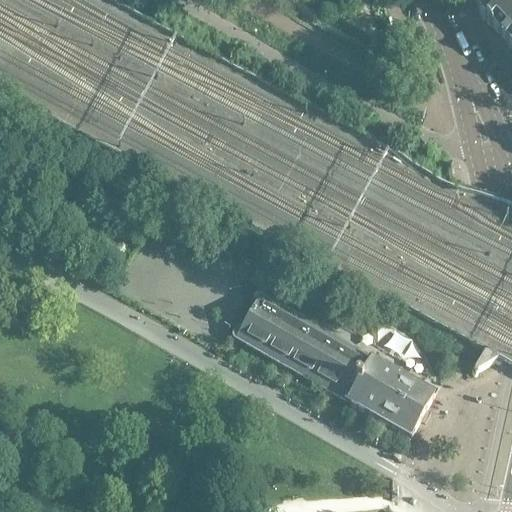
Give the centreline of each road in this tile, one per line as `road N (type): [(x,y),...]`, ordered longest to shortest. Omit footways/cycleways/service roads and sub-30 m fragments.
road 1 (tertiary): [(478,158),(511,317)]
road 2 (unclassified): [(507,179),(458,58)]
